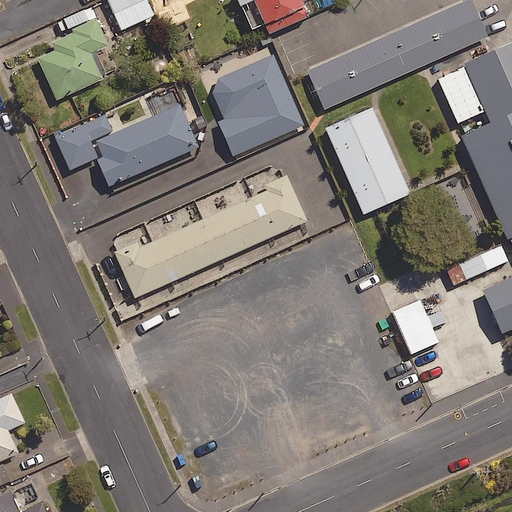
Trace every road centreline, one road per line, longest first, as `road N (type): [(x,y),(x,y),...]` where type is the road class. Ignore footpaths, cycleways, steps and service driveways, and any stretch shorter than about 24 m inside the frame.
road 1 (residential): [(0,175),(150,511)]
road 2 (residential): [(511,416),(298,511)]
